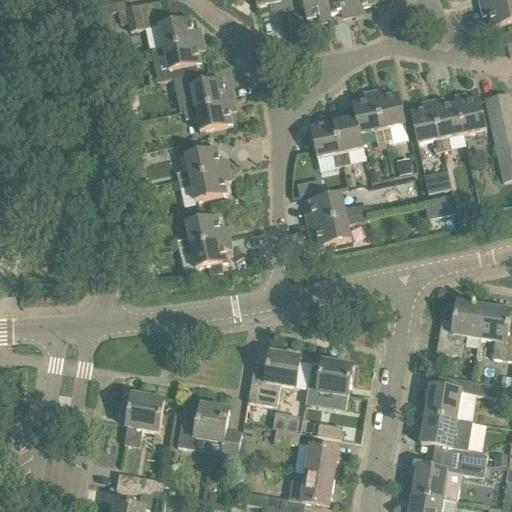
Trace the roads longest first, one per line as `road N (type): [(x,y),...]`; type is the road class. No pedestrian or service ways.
road 1 (residential): [(111,325),(100,131),(68,0)]
road 2 (residential): [(373,511),(414,278)]
road 3 (residential): [(277,302),(288,87)]
road 4 (residential): [(62,511),(93,327)]
road 5 (residential): [(61,329),(30,511)]
road 6 (unclassified): [(277,302),(111,325)]
road 7 (residential): [(288,87),(428,38)]
road 8 (unclassified): [(414,278),(277,302)]
road 9 (residential): [(288,87),(198,0)]
